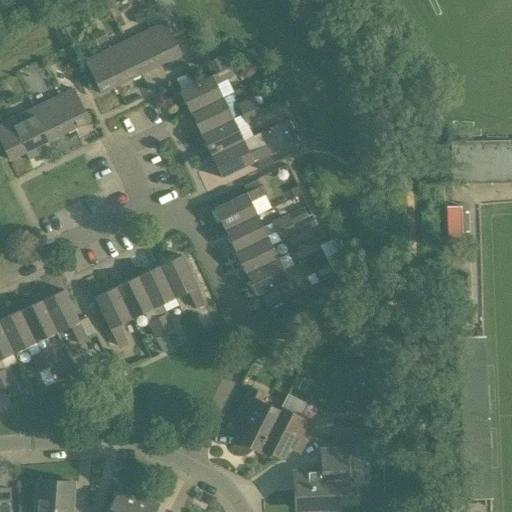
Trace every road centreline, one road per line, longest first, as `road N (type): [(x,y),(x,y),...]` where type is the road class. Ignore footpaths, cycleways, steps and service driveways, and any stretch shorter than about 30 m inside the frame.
road 1 (residential): [(186,465),(247,341),(183,210),(152,226),(141,202)]
road 2 (residential): [(186,465),(108,435),(0,444)]
road 3 (residential): [(141,202),(0,270)]
